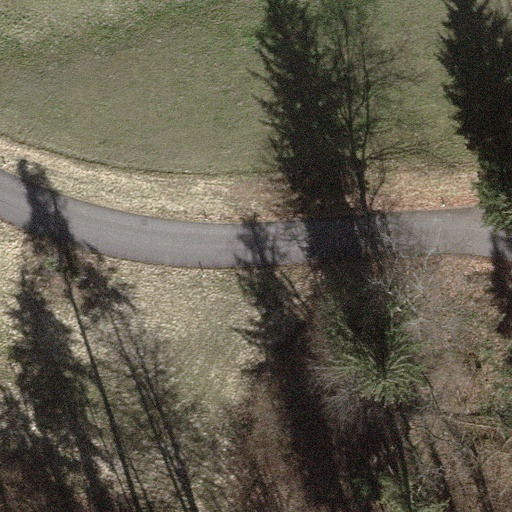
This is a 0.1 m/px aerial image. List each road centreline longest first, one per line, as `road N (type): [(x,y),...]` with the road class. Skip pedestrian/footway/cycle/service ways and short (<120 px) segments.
road 1 (unclassified): [(0,193),(83,225),(195,246),(436,236),(511,242)]
road 2 (track): [(317,243),(511,191)]
